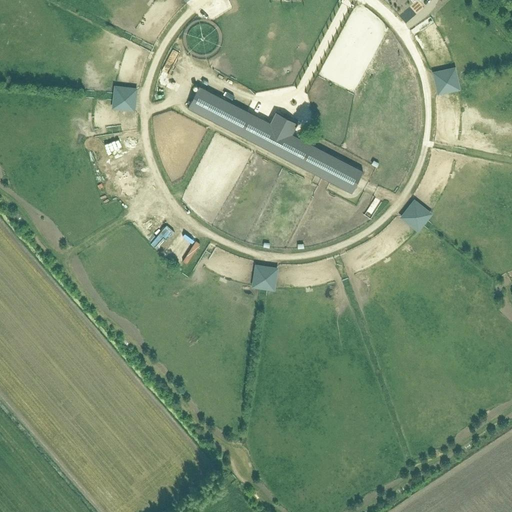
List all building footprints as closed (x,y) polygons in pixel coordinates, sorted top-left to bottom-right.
[(433,70),(439,93),(460,88),(454,65),(433,70)] [(114,85),(113,107),(136,108),(137,86),(114,85)] [(297,123),(275,111),(269,122),(198,85),(187,107),(351,192),(362,170),(292,134),(297,123)] [(124,133),(118,134),(119,143),(126,142),(124,133)] [(410,198),(400,219),(420,227),(430,207),(410,198)] [(143,232),(151,226),(147,219),(138,225),(143,232)] [(150,241),(179,268),(188,259),(163,235),(171,227),(166,223),(150,241)] [(228,504),(233,510),(237,506),(231,500),(228,504)]
